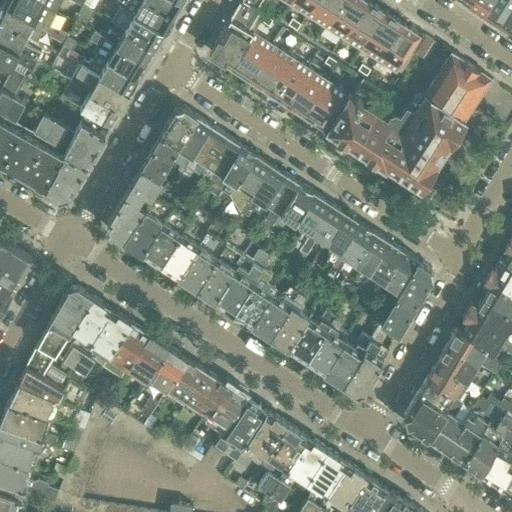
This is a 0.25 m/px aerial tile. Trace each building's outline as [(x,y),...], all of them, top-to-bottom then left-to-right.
[(35,0),(3,0),(2,3),(52,28),(54,24),(47,21),(53,9),(42,4),(35,0)] [(85,0),(84,3),(93,9),(98,0),(85,0)] [(113,0),(114,0),(116,2),(165,30),(174,16),(145,0),(113,0)] [(145,0),(174,16),(183,1),(180,0),(145,0)] [(239,0),(230,16),(252,30),(253,30),(260,19),(263,13),(267,7),(264,5),(266,0),(239,0)] [(303,11),(306,12),(313,0),(289,0),(288,1),(303,11)] [(313,0),(306,12),(324,23),(338,0),(313,0)] [(338,0),(324,23),(341,34),(363,0),(338,0)] [(363,0),(341,34),(359,46),(382,8),(368,0),(363,0)] [(469,0),(468,3),(482,12),(490,0),(469,0)] [(490,0),(482,12),(497,22),(510,0),(490,0)] [(511,0),(510,0),(497,22),(511,32),(511,0)] [(117,23),(125,28),(156,46),(165,30),(116,2),(112,10),(121,15),(117,23)] [(2,3),(0,7),(0,21),(26,35),(35,39),(39,31),(41,33),(43,29),(49,32),(48,35),(63,42),(67,36),(52,28),(2,3)] [(84,3),(82,6),(79,12),(77,15),(86,21),(93,9),(84,3)] [(359,46),(376,57),(400,20),(382,8),(359,46)] [(263,13),(260,19),(268,25),(272,18),(271,18),(268,16),(263,13)] [(213,53),(230,64),(252,30),(230,16),(211,47),(209,50),(213,53)] [(296,28),(296,29),(300,23),(292,17),(288,23),(296,28)] [(400,20),(376,57),(395,69),(419,32),(400,20)] [(0,21),(0,40),(36,59),(40,51),(23,42),(26,35),(0,21)] [(101,28),(99,33),(147,61),(156,46),(125,28),(117,23),(112,31),(109,29),(107,32),(101,28)] [(93,49),(96,51),(138,76),(147,61),(99,33),(95,30),(90,38),(97,42),(93,49)] [(252,30),(230,64),(248,76),(270,42),(253,30),(252,30)] [(63,42),(62,44),(71,49),(77,40),(68,34),(67,36),(63,42)] [(0,40),(0,59),(4,62),(11,66),(15,58),(16,60),(32,68),(36,59),(0,40)] [(248,76),(266,88),(288,53),(270,42),(248,76)] [(67,55),(80,62),(129,91),(138,76),(96,51),(89,62),(70,51),(67,55)] [(349,92),(327,127),(385,165),(386,163),(420,185),(436,162),(435,161),(449,141),(465,117),(464,117),(491,76),(452,51),(451,51),(441,67),(434,76),(414,108),(407,104),(403,110),(400,114),(393,109),(387,117),(379,112),(391,95),(363,76),(351,94),(349,92)] [(266,88),(284,99),(303,70),(307,65),(303,63),(288,53),(266,88)] [(336,60),(328,55),(324,61),(333,66),(336,61),(336,60)] [(80,62),(70,78),(121,105),(129,91),(80,62)] [(366,74),(370,68),(362,63),(358,69),(366,74)] [(284,99),(302,111),(303,110),(325,77),(307,65),(303,70),(284,99)] [(0,117),(13,94),(24,74),(13,67),(0,89),(0,117)] [(80,105),(87,109),(111,122),(121,105),(70,78),(69,77),(64,85),(84,96),(80,105)] [(303,110),(302,111),(303,112),(322,124),(344,90),(325,77),(303,110)] [(0,117),(0,162),(2,163),(21,128),(12,123),(25,100),(13,94),(0,117)] [(176,106),(161,131),(179,143),(197,114),(182,104),(182,105),(177,106),(176,106)] [(82,118),(44,187),(60,197),(60,196),(67,194),(67,195),(111,122),(87,109),(82,118)] [(14,170),(22,175),(54,117),(49,114),(43,111),(30,133),(21,128),(2,163),(3,164),(14,170)] [(182,171),(184,169),(211,123),(197,114),(179,143),(173,154),(179,158),(178,161),(181,163),(178,168),(182,171)] [(54,117),(22,175),(31,180),(43,187),(44,187),(82,118),(82,117),(74,131),(65,126),(66,124),(58,119),(54,117)] [(200,159),(208,164),(226,133),(211,123),(184,169),(190,174),(200,159)] [(161,131),(142,163),(160,175),(173,154),(179,143),(161,131)] [(199,200),(200,201),(203,203),(211,191),(242,143),(226,133),(208,164),(214,168),(207,179),(211,181),(199,200)] [(211,191),(217,194),(218,195),(222,189),(229,193),(236,182),(237,183),(255,152),(242,143),(211,191)] [(255,152),(237,183),(244,187),(233,204),(235,206),(240,209),(271,162),(255,152)] [(265,201),(266,202),(285,171),(271,162),(240,209),(247,214),(252,207),(258,211),(265,201)] [(142,163),(126,190),(146,202),(152,193),(163,176),(160,175),(142,163)] [(262,223),(270,229),(300,181),(285,171),(266,202),(273,206),(262,223)] [(288,216),(296,221),(315,191),(300,181),(270,229),(277,233),(288,216)] [(108,228),(122,237),(146,202),(126,190),(107,222),(108,222),(109,227),(108,228)] [(292,243),(299,248),(329,200),(315,191),(296,221),(303,226),(292,243)] [(122,237),(141,249),(170,205),(152,193),(146,202),(122,237)] [(317,235),(325,241),(344,210),(329,200),(299,248),(303,250),(306,244),(310,246),(317,235)] [(141,249),(159,261),(188,217),(182,213),(170,205),(141,249)] [(324,265),(329,268),(359,220),(344,210),(325,241),(332,245),(325,256),(328,258),(324,265)] [(239,211),(232,222),(239,226),(245,215),(239,211)] [(197,223),(188,217),(159,261),(178,273),(202,236),(193,230),(197,223)] [(221,225),(232,232),(236,225),(225,219),(221,225)] [(347,255),(355,260),(374,229),(359,220),(329,268),(324,275),(320,281),(328,286),(347,255)] [(270,229),(262,223),(254,236),(262,241),(270,229)] [(178,273),(197,286),(225,242),(207,229),(202,236),(178,273)] [(358,287),(358,286),(388,238),(374,229),(355,260),(362,264),(354,276),(358,278),(354,284),(358,287)] [(1,236),(0,237),(0,271),(4,264),(19,274),(20,275),(32,255),(1,236)] [(376,274),(383,278),(402,248),(388,238),(358,286),(366,291),(370,284),(376,274)] [(225,242),(197,286),(205,291),(215,297),(237,265),(239,261),(244,254),(225,242)] [(215,297),(233,309),(270,254),(262,249),(259,247),(251,258),(253,259),(248,267),(239,261),(237,265),(215,297)] [(387,297),(391,300),(417,257),(402,248),(383,278),(391,283),(384,295),(387,297)] [(233,309),(252,321),(273,289),(272,289),(275,284),(267,278),(271,271),(263,265),(270,254),(233,309)] [(388,306),(380,319),(389,325),(397,330),(432,272),(431,267),(431,266),(417,257),(391,300),(388,306)] [(492,265),(487,273),(511,288),(511,264),(504,260),(498,269),(492,265)] [(0,298),(5,301),(15,282),(19,274),(4,264),(0,271),(0,298)] [(489,284),(483,295),(511,312),(511,288),(487,273),(483,281),(489,284)] [(269,333),(287,344),(308,313),(299,306),(313,285),(305,281),(299,290),(298,289),(269,333)] [(72,325),(92,294),(76,284),(76,283),(69,285),(69,286),(49,320),(68,331),(72,325)] [(252,321),(269,333),(298,289),(289,284),(282,295),(273,289),(252,321)] [(66,373),(68,374),(110,306),(92,294),(72,325),(80,330),(63,356),(73,362),(66,373)] [(471,300),(467,308),(511,337),(511,322),(509,321),(511,316),(511,312),(483,295),(477,304),(471,300)] [(391,300),(387,297),(386,297),(383,303),(388,306),(391,300)] [(108,354),(111,349),(110,349),(130,319),(110,306),(68,374),(86,386),(90,379),(79,372),(82,368),(85,370),(94,355),(103,360),(107,353),(108,354)] [(287,344),(305,356),(333,313),(325,307),(321,315),(318,319),(308,313),(287,344)] [(468,319),(462,329),(492,349),(496,343),(511,352),(511,337),(467,308),(462,316),(468,319)] [(305,356),(323,368),(344,336),(335,330),(338,326),(343,319),(333,313),(305,356)] [(111,349),(129,362),(149,331),(130,319),(110,349),(111,349)] [(370,336),(341,380),(357,390),(358,389),(362,388),(363,389),(388,346),(380,342),(389,325),(380,319),(370,336)] [(68,331),(49,320),(41,333),(60,343),(68,331)] [(456,325),(447,341),(476,360),(493,371),(500,360),(490,354),(492,349),(462,329),(456,325)] [(129,362),(148,374),(167,343),(149,331),(129,362)] [(323,368),(341,380),(370,336),(361,331),(354,342),(344,336),(323,368)] [(33,348),(51,356),(60,343),(41,333),(33,348)] [(447,341),(437,357),(465,376),(471,380),(474,382),(480,385),(483,381),(477,377),(478,375),(470,369),(476,360),(447,341)] [(148,374),(167,386),(186,355),(167,343),(148,374)] [(62,386),(68,374),(66,373),(48,361),(51,356),(33,348),(31,351),(25,363),(62,386)] [(167,386),(186,398),(206,368),(186,355),(167,386)] [(460,384),(465,376),(437,357),(426,376),(454,395),(459,398),(466,388),(460,384)] [(60,392),(62,386),(25,363),(18,378),(61,397),(63,394),(60,392)] [(183,403),(202,415),(225,380),(206,368),(186,398),(183,403)] [(406,422),(428,436),(454,395),(426,376),(418,390),(404,413),(406,422)] [(10,395),(46,411),(84,427),(90,412),(80,408),(81,406),(61,397),(18,378),(10,395)] [(118,380),(104,397),(108,400),(122,382),(118,380)] [(201,417),(220,430),(244,393),(225,380),(202,415),(201,417)] [(278,511),(272,507),(267,505),(261,511),(191,511),(193,503),(171,499),(169,510),(81,498),(109,430),(184,480),(198,459),(181,448),(162,435),(143,423),(135,417),(108,400),(104,397),(97,393),(90,412),(84,427),(78,442),(74,450),(68,466),(64,476),(59,488),(54,501),(51,509),(49,511),(278,511)] [(249,457),(258,463),(286,420),(266,407),(243,444),(237,440),(260,404),(252,398),(244,393),(220,430),(214,439),(222,445),(226,447),(236,454),(232,460),(243,467),(249,457)] [(462,459),(464,460),(500,399),(489,393),(478,412),(471,407),(468,412),(445,447),(462,459)] [(23,426),(43,433),(46,424),(42,423),(46,411),(10,395),(8,398),(0,418),(0,428),(19,435),(23,426)] [(149,395),(135,417),(143,423),(157,401),(149,395)] [(428,436),(445,447),(468,412),(460,406),(463,401),(459,398),(454,395),(428,436)] [(482,471),(484,472),(505,426),(511,415),(511,403),(502,396),(500,399),(464,460),(482,471)] [(258,482),(269,489),(306,433),(286,420),(258,463),(267,468),(258,482)] [(0,450),(28,461),(32,449),(37,451),(43,433),(23,426),(19,435),(0,428),(0,450)] [(511,451),(505,447),(511,434),(511,430),(505,426),(484,472),(503,485),(505,487),(511,472),(511,451)] [(181,448),(198,459),(201,461),(205,456),(192,448),(199,438),(190,433),(181,448)] [(293,475),(302,480),(324,445),(306,433),(269,489),(261,501),(267,505),(272,507),(293,475)] [(61,445),(74,450),(78,442),(65,437),(61,445)] [(294,511),(309,511),(345,459),(324,445),(302,480),(311,486),(297,507),(298,508),(294,511)] [(23,473),(28,461),(0,450),(0,487),(4,478),(24,486),(23,488),(44,497),(54,501),(59,488),(49,484),(47,481),(38,478),(35,479),(27,477),(28,475),(23,473)] [(327,511),(337,497),(346,503),(366,472),(345,459),(309,511),(327,511)] [(53,471),(64,476),(68,466),(56,462),(53,471)] [(344,505),(354,511),(367,511),(372,504),(382,511),(394,491),(385,486),(386,485),(366,472),(346,503),(344,505)] [(0,510),(10,511),(13,501),(18,503),(23,488),(24,486),(4,478),(0,487),(0,510)] [(410,511),(415,504),(395,491),(394,491),(382,511),(372,504),(367,511),(410,511)] [(41,505),(51,509),(54,501),(44,497),(41,505)]
